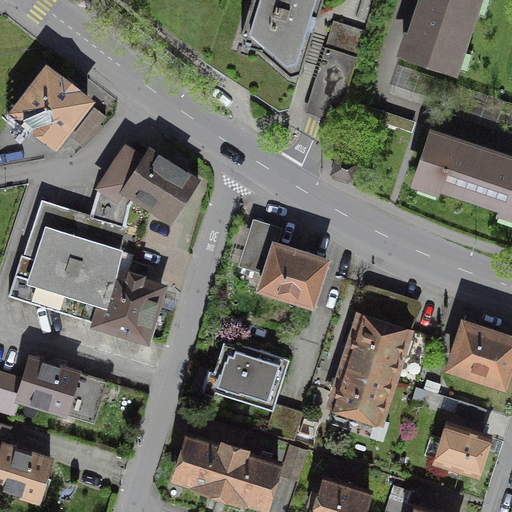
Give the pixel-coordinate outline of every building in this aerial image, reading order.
[(142,0),(231,65),(251,0),(142,0)] [(295,85),(321,0),(251,0),(231,65),(277,92),(295,85)] [(483,0),(422,0),(403,56),(457,75),(483,0)] [(357,43),(362,28),(336,19),(331,34),(357,43)] [(102,100),(52,63),(12,117),(61,153),(70,140),(83,150),(104,122),(92,113),(102,100)] [(307,90),(321,114),(343,102),(330,77),(307,90)] [(511,155),(434,129),(417,178),(511,210),(511,155)] [(202,180),(154,150),(150,156),(130,143),(100,186),(128,205),(131,199),(173,227),(202,180)] [(358,159),(337,154),(332,172),(352,178),(358,159)] [(92,215),(46,201),(36,226),(50,232),(36,267),(25,261),(15,299),(151,342),(167,283),(115,267),(128,205),(100,186),(92,215)] [(326,253),(269,234),(252,281),(309,300),(326,253)] [(370,290),(346,363),(392,378),(416,305),(370,290)] [(242,320),(217,312),(213,325),(237,333),(242,320)] [(511,351),(511,333),(455,314),(438,364),(500,386),(511,351)] [(286,364),(227,346),(214,388),(273,407),(286,364)] [(103,379),(31,358),(24,381),(19,398),(91,419),(103,379)] [(377,423),(392,378),(346,363),(331,409),(377,423)] [(0,407),(15,412),(19,398),(24,381),(0,373),(0,407)] [(486,409),(458,399),(453,413),(481,423),(486,409)] [(489,436),(442,421),(430,459),(477,474),(489,436)] [(50,457),(4,443),(10,426),(0,422),(0,485),(37,498),(50,457)] [(174,477),(220,492),(234,445),(189,431),(174,477)] [(279,459),(234,445),(220,492),(264,506),(279,459)] [(306,450),(290,445),(281,474),(297,478),(306,450)] [(373,511),(379,493),(325,477),(314,511),(373,511)] [(444,511),(405,500),(401,511),(444,511)]
